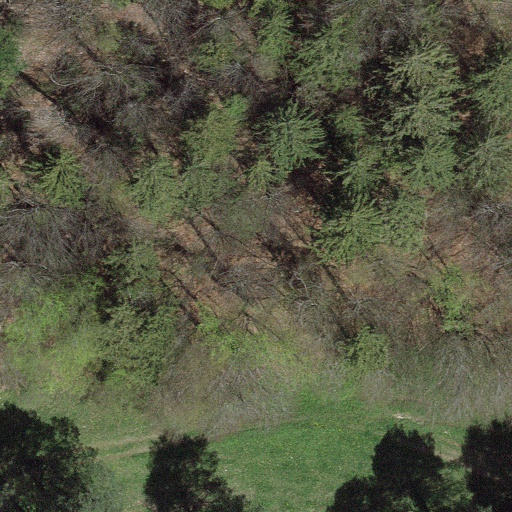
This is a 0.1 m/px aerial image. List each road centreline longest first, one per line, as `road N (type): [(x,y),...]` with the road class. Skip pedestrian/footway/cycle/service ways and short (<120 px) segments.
road 1 (track): [(0,478),(42,466),(333,434),(390,445)]
road 2 (track): [(390,445),(511,491)]
